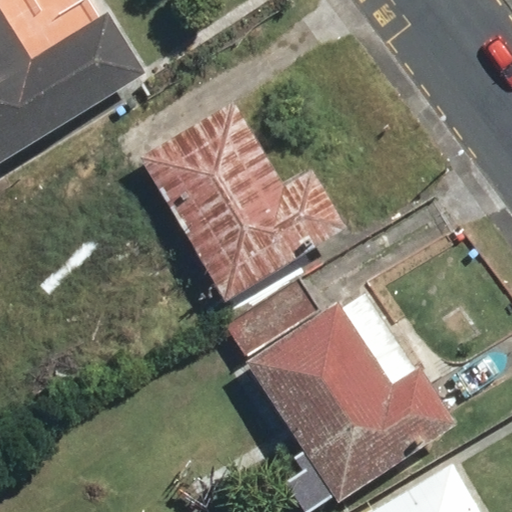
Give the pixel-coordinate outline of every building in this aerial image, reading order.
[(0,2),(0,168),(150,73),(112,14),(37,61),(0,2)] [(70,222),(148,171),(235,302),(349,226),(315,174),(296,186),(238,99),(135,151),(117,123),(39,175),(70,222)] [(119,257),(75,262),(82,317),(125,312),(119,257)] [(305,276),(226,327),(308,454),(299,460),(305,470),(290,480),(310,511),(317,511),(337,499),(344,509),(467,431),(426,367),(417,372),(368,294),(331,318),(305,276)] [(484,511),(454,462),(373,511),(484,511)]
